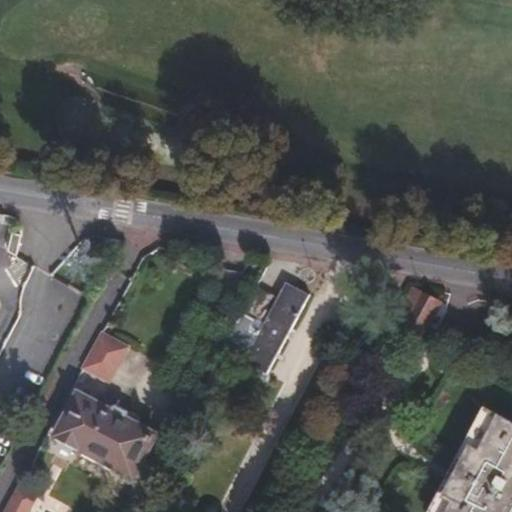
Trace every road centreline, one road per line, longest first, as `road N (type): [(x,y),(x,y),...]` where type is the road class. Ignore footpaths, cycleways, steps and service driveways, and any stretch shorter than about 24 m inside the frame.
road 1 (tertiary): [(511,281),(0,186)]
road 2 (unknown): [(370,255),(232,511)]
road 3 (unknown): [(511,398),(477,414),(416,511)]
